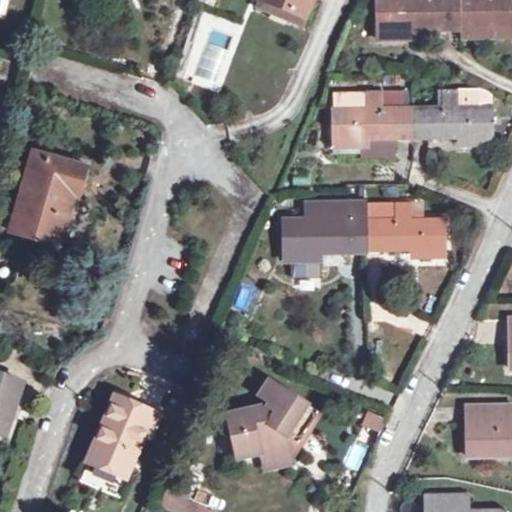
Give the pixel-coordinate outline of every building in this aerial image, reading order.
[(299,0),(291,20),(256,6),(253,14),(297,32),(309,0),(299,0)] [(258,0),(256,6),(291,20),(299,0),(258,0)] [(376,0),(376,19),(384,19),(384,41),(402,41),(402,33),(411,33),(460,34),(460,1),(429,1),(428,0),(411,0),(412,1),(378,1),(376,0)] [(511,0),(459,0),(460,1),(460,34),(511,34),(511,0)] [(384,19),(376,19),(375,45),(411,46),(411,33),(402,33),(402,41),(384,41),(384,19)] [(511,34),(460,34),(461,46),(511,46),(511,34)] [(410,93),(364,94),(364,111),(330,111),(330,131),(338,131),(338,152),(355,152),(355,144),(411,144),(411,110),(410,93)] [(330,93),(330,111),(364,111),(364,94),(330,93)] [(411,110),(411,144),(469,145),(469,151),(487,151),(487,130),(494,130),(494,110),(479,110),(479,93),(440,93),(440,110),(411,110)] [(487,130),(487,151),(495,151),(494,130),(487,130)] [(69,208),(74,209),(83,176),(31,162),(9,239),(56,252),(69,208)] [(396,204),(396,221),(366,221),(366,253),(417,253),(417,261),(439,261),(439,239),(446,239),(446,221),(424,221),(412,221),(411,204),(396,204)] [(411,204),(412,221),(424,221),(424,204),(411,204)] [(304,207),(282,206),(282,220),(304,220),(304,207)] [(288,237),(288,260),(304,261),(304,252),(366,253),(366,221),(366,207),(304,207),(304,220),(282,220),(281,237),(288,237)] [(288,260),(288,237),(281,237),(281,267),(304,267),(304,261),(288,260)] [(0,440),(4,442),(18,399),(22,388),(0,379),(0,440)] [(306,430),(318,413),(275,382),(265,395),(276,404),(274,407),(235,415),(237,428),(244,432),(244,437),(239,445),(241,459),(270,454),(295,449),(293,436),(301,426),(306,430)] [(146,418),(141,431),(150,434),(158,411),(114,395),(110,404),(146,418)] [(0,440),(0,450),(10,453),(27,402),(18,399),(4,442),(0,440)] [(146,418),(110,404),(88,462),(124,476),(141,431),(146,418)] [(511,409),(467,410),(466,459),(511,458),(511,409)] [(301,426),(293,436),(305,445),(325,418),(318,413),(306,430),(301,426)] [(380,437),(384,417),(364,413),(359,433),(380,437)] [(295,449),(270,454),(272,467),(298,462),(295,449)] [(216,511),(217,509),(164,496),(159,511),(216,511)] [(504,511),(469,511),(469,496),(424,497),(424,511),(504,511)]
